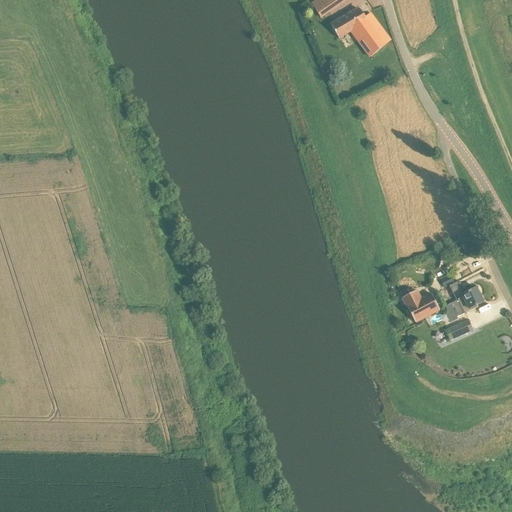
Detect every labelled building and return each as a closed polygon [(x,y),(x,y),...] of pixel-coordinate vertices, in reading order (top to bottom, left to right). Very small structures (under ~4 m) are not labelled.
[(316,0),(311,4),(320,18),(346,0),(316,0)] [(366,21),(359,10),(331,26),(339,39),(347,34),(351,32),(370,58),(385,45),(378,36),(383,31),(372,15),(366,21)] [(450,275),(440,280),(444,289),(455,283),(450,275)] [(449,286),(453,294),(463,288),(459,281),(449,286)] [(457,300),(458,301),(456,302),(459,309),(457,309),(460,316),(478,307),(477,305),(483,302),(477,288),(461,296),(462,297),(457,300)] [(403,298),(415,322),(440,310),(431,294),(421,299),(417,291),(403,298)] [(473,330),(469,320),(445,331),(450,341),(473,330)]
